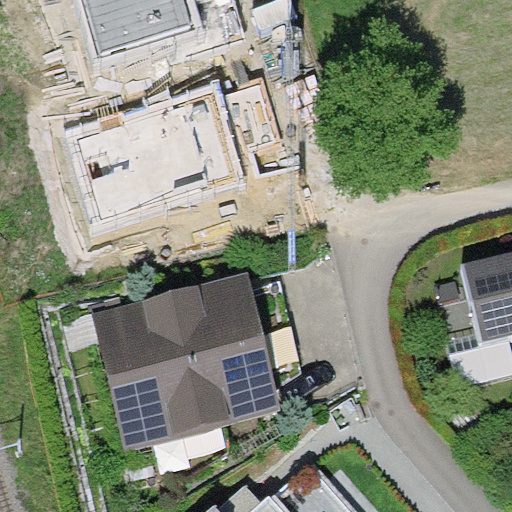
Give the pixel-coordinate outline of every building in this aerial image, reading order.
[(198,0),(77,0),(97,61),(134,50),(207,26),(198,0)] [(220,81),(61,130),(93,233),(252,183),(220,81)] [(511,258),(450,274),(470,353),(511,342),(511,258)] [(274,385),(302,373),(281,287),(251,295),(248,281),(99,317),(131,451),(281,415),(274,385)] [(359,511),(316,464),(265,509),(247,488),(219,511),(359,511)]
